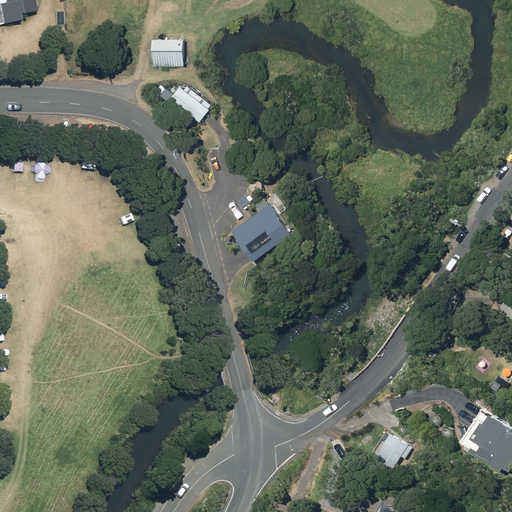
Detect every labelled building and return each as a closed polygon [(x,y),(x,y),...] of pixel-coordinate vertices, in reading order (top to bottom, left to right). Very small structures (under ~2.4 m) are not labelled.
[(34,13),(31,0),(2,0),(4,4),(0,5),(0,25),(18,21),(17,16),(34,13)] [(153,66),(184,66),(184,40),(153,40),(153,66)] [(171,99),(201,122),(210,110),(180,87),(171,99)] [(280,215),(287,210),(274,191),(267,196),(280,215)] [(239,203),(243,209),(252,204),(248,198),(239,203)] [(256,264),(293,237),(271,206),(234,234),(256,264)] [(511,300),(509,299),(499,314),(511,321),(511,300)] [(511,357),(496,344),(474,371),(498,391),(511,373),(511,357)] [(481,445),(475,454),(500,470),(502,467),(507,471),(511,463),(511,433),(508,431),(509,428),(488,414),(472,438),(481,445)] [(393,434),(375,459),(392,471),(402,455),(406,457),(413,447),(393,434)]
